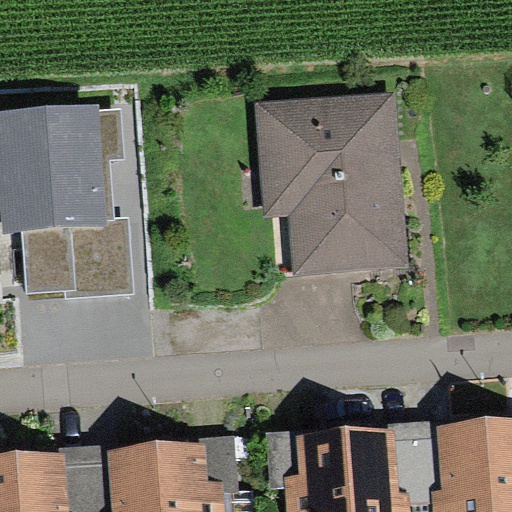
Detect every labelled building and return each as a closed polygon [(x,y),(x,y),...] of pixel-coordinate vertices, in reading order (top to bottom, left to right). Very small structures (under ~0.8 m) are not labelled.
[(397,97),(256,108),(264,222),(290,220),(294,282),(410,274),(397,97)] [(121,113),(0,122),(0,197),(3,242),(23,241),(27,300),(67,297),(67,304),(136,299),(130,221),(116,222),(112,165),(125,165),(121,113)] [(438,433),(443,433),(443,425),(391,428),(391,438),(396,438),(401,501),(410,501),(410,509),(435,508),(434,500),(444,499),(438,433)] [(511,511),(511,427),(443,433),(438,433),(444,499),(434,500),(435,508),(434,511),(511,511)] [(298,445),(303,444),(302,436),(267,439),(272,494),(285,494),(284,483),(300,482),(298,445)] [(303,444),(298,445),(300,482),(284,483),(285,494),(286,511),(410,511),(410,509),(410,501),(401,501),(396,438),(391,438),(303,444)] [(224,487),(225,497),(240,495),(236,440),(208,442),(208,452),(211,488),(224,487)] [(113,511),(109,460),(114,459),(114,451),(62,455),(62,465),(67,464),(70,511),(113,511)] [(114,459),(109,460),(113,511),(226,511),(225,497),(224,487),(211,488),(208,452),(114,459)] [(0,468),(0,511),(70,511),(67,464),(62,465),(0,468)]
